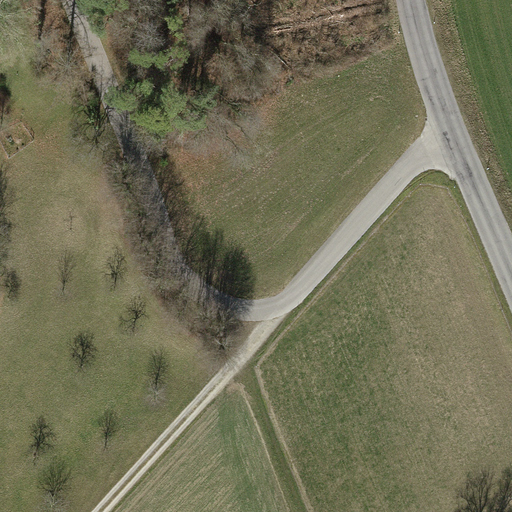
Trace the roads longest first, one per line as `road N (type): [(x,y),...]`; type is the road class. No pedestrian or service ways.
road 1 (track): [(83,0),(169,244),(210,298),(286,303),(447,125)]
road 2 (tertiary): [(409,0),(447,125),(511,275)]
road 3 (track): [(101,511),(286,303)]
road 4 (track): [(232,364),(297,511)]
